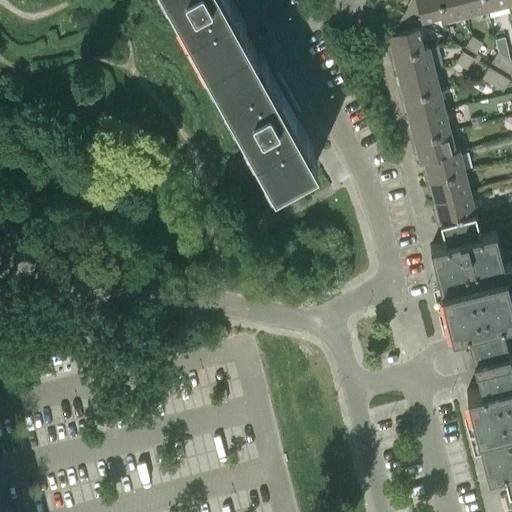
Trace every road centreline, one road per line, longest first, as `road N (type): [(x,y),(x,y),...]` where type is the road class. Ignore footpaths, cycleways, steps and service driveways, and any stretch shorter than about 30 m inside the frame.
road 1 (residential): [(324,320),(380,284),(390,268),(386,238),(347,142),(264,0)]
road 2 (residential): [(324,320),(0,262)]
road 3 (residential): [(416,370),(445,511)]
road 4 (residential): [(382,511),(351,386)]
